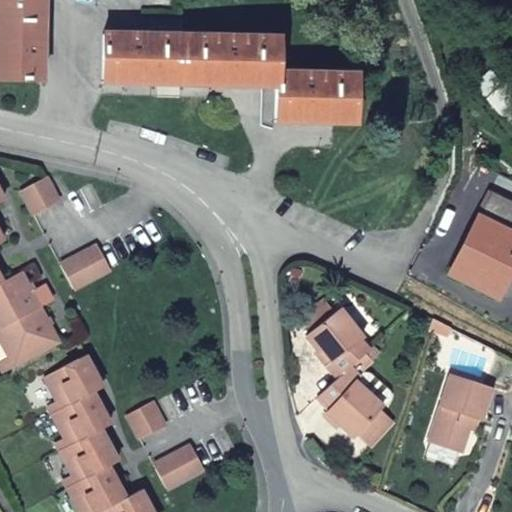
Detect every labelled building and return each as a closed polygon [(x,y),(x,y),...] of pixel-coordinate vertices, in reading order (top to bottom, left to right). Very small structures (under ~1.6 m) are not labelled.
[(47,32),(47,0),(0,0),(0,79),(46,80),(47,32)] [(142,34),(106,33),(105,82),(277,86),(277,120),(318,120),(354,121),(355,74),(278,72),(279,36),(142,34)] [(43,176),(18,189),(30,212),(62,195),(50,173),(43,176)] [(495,294),(511,258),(511,202),(485,190),(446,271),(495,294)] [(110,263),(97,240),(58,262),(74,292),(114,270),(110,263)] [(22,272),(5,281),(0,282),(0,327),(42,306),(53,300),(44,283),(31,290),(29,285),(22,272)] [(305,328),(329,309),(321,300),(297,318),(305,328)] [(365,346),(336,304),(329,309),(305,328),(299,333),(308,344),(335,376),(362,349),(365,346)] [(51,324),(42,306),(0,327),(0,338),(10,356),(0,361),(0,365),(4,373),(61,343),(51,324)] [(450,327),(430,317),(428,328),(445,337),(450,327)] [(335,376),(315,396),(324,403),(319,408),(328,417),(349,438),(354,433),(376,410),(388,397),(388,389),(368,371),(359,370),(372,359),(362,349),(335,376)] [(94,372),(85,355),(45,377),(57,400),(47,406),(53,416),(95,393),(103,389),(94,372)] [(449,373),(426,441),(462,453),(470,429),(480,432),(494,388),(449,373)] [(100,402),(95,393),(53,416),(64,438),(54,443),(60,453),(103,429),(112,424),(100,402)] [(127,415),(140,439),(171,422),(158,398),(127,415)] [(388,421),(376,410),(354,433),(366,446),(376,434),(388,421)] [(107,437),(103,429),(60,453),(72,474),(62,480),(67,488),(110,465),(120,459),(107,437)] [(191,443),(154,463),(170,492),(207,471),(191,443)] [(115,475),(110,465),(67,488),(79,511),(95,511),(127,496),(115,475)] [(142,488),(127,496),(95,511),(154,511),(150,502),(142,488)]
